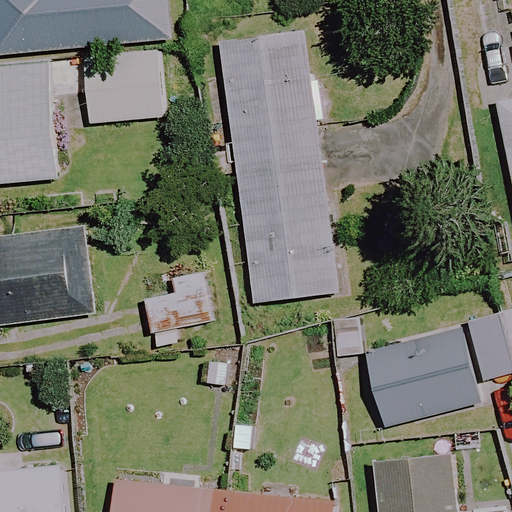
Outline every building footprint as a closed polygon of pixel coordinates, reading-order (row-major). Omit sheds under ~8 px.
[(0,0),(0,55),(185,43),(182,0),(0,0)] [(338,294),(303,35),(217,47),(252,306),(338,294)] [(83,62),(89,127),(165,120),(159,55),(83,62)] [(0,185),(59,180),(48,63),(35,64),(35,65),(0,68),(0,185)] [(511,99),(498,102),(511,170),(511,99)] [(0,328),(93,318),(82,231),(0,240),(0,328)] [(214,323),(202,273),(171,280),(174,297),(140,305),(147,338),(214,323)] [(511,309),(465,320),(479,382),(511,374),(511,309)] [(479,382),(465,320),(403,334),(416,395),(479,382)] [(379,511),(511,511),(511,510),(488,511),(469,511),(465,455),(376,462),(379,511)] [(0,461),(0,511),(61,511),(58,474),(57,457),(0,461)] [(333,511),(334,506),(113,484),(110,511),(333,511)]
